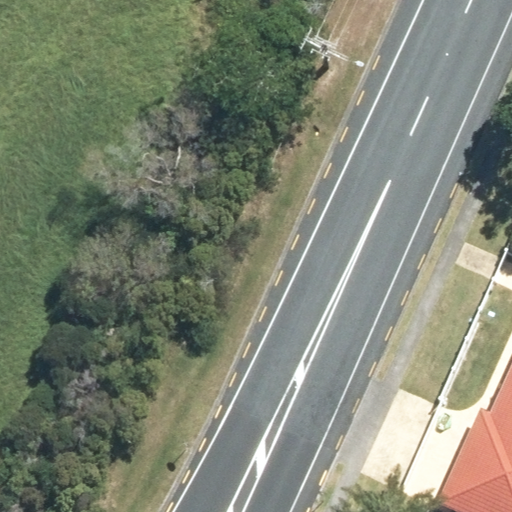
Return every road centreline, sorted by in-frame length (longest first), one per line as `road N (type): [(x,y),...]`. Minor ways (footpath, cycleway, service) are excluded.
road 1 (secondary): [(194,511),(388,190)]
road 2 (secondary): [(388,190),(271,511)]
road 3 (secondary): [(388,190),(474,0)]
